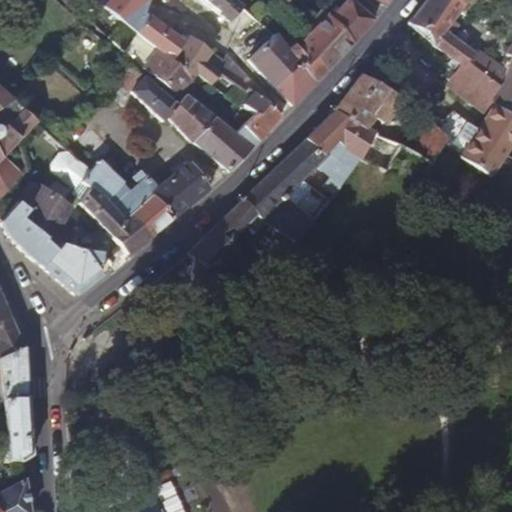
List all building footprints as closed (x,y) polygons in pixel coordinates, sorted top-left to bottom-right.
[(0,0),(0,14),(12,0),(0,0)] [(108,0),(95,0),(92,4),(99,10),(108,0)] [(134,37),(144,18),(139,14),(144,3),(140,0),(108,0),(99,10),(105,15),(134,37)] [(193,0),(215,17),(227,0),(224,0),(224,1),(222,0),(193,0)] [(239,10),(227,0),(215,17),(226,26),(239,10)] [(370,0),(383,10),(391,0),(370,0)] [(472,55),(442,34),(460,9),(444,0),(424,0),(405,26),(434,51),(459,67),(462,69),(465,65),(472,55)] [(444,0),(460,9),(464,0),(444,0)] [(345,2),(327,20),(349,45),(370,24),(345,2)] [(271,14),(266,8),(253,24),(261,30),(271,14)] [(156,52),(157,50),(169,59),(179,45),(144,18),(134,37),(156,52)] [(305,41),(299,47),(322,73),(349,46),(349,45),(327,20),(326,19),(319,25),(316,22),(309,27),(313,31),(303,40),(305,41)] [(127,39),(107,22),(97,34),(118,51),(127,39)] [(299,47),(285,32),(275,43),(283,53),(290,47),(294,52),(299,47)] [(288,109),(310,86),(283,53),(275,43),(270,37),(244,61),(243,62),(249,70),(264,86),(271,93),(288,109)] [(185,39),(179,45),(169,59),(165,64),(189,82),(196,76),(209,87),(216,75),(214,74),(204,68),(199,64),(203,59),(206,54),(185,39)] [(310,86),(322,73),(299,47),(294,52),(290,47),(283,53),(310,86)] [(165,64),(169,59),(157,50),(156,52),(142,71),(152,78),(150,81),(174,98),(189,82),(165,64)] [(511,58),(511,61),(505,73),(498,88),(490,106),(511,115),(511,58)] [(208,63),(203,59),(199,64),(204,68),(208,63)] [(505,73),(487,61),(478,74),(498,88),(505,73)] [(511,119),(490,106),(498,88),(478,74),(465,65),(462,69),(459,67),(449,81),(458,86),(454,92),(486,112),(476,128),(458,158),(489,178),(501,156),(511,141),(511,119)] [(126,93),(126,94),(141,80),(127,67),(114,82),(126,92),(126,93)] [(227,84),(242,94),(244,91),(250,86),(236,74),(227,84)] [(227,84),(216,75),(209,87),(239,109),(250,95),(244,91),(242,94),(227,84)] [(173,106),(141,80),(126,94),(159,125),(163,120),(188,146),(210,120),(182,97),(173,106)] [(328,117),(362,133),(379,113),(384,100),(356,81),(342,98),(328,117)] [(278,120),(265,106),(250,95),(239,109),(239,110),(242,112),(244,109),(253,117),(231,137),(249,152),(278,120)] [(6,101),(0,106),(0,158),(14,143),(32,125),(6,101)] [(443,139),(439,146),(458,158),(476,128),(452,113),(433,130),(443,139)] [(371,137),(362,133),(328,117),(302,143),(320,162),(309,173),(323,184),(316,193),(326,202),(357,161),(356,160),(360,155),(371,137)] [(210,120),(188,146),(191,148),(199,152),(224,174),(227,176),(249,152),(231,137),(210,120)] [(428,165),(439,146),(443,139),(433,130),(429,126),(413,143),(410,155),(428,165)] [(78,167),(68,181),(77,187),(95,164),(108,149),(90,135),(76,152),(70,160),(78,167)] [(70,160),(76,152),(61,138),(54,145),(66,156),(70,160)] [(396,147),(382,141),(371,160),(368,166),(384,174),(396,147)] [(241,212),(250,219),(256,223),(295,185),(309,173),(320,162),(302,143),(239,202),(241,212)] [(368,166),(371,160),(360,155),(356,160),(357,161),(368,166)] [(70,160),(66,156),(58,157),(48,168),(49,174),(71,193),(68,197),(76,205),(86,194),(77,187),(68,181),(78,167),(70,160)] [(0,196),(17,178),(0,160),(0,196)] [(77,187),(86,194),(122,220),(147,199),(168,222),(206,191),(204,188),(187,165),(154,192),(136,172),(129,180),(134,186),(124,196),(117,189),(118,186),(95,164),(77,187)] [(26,184),(13,206),(23,213),(52,234),(58,226),(64,211),(37,190),(37,192),(26,184)] [(147,239),(122,220),(86,194),(76,205),(74,207),(124,257),(147,239)] [(168,222),(147,199),(122,220),(147,239),(168,222)] [(229,237),(231,238),(250,219),(241,212),(239,202),(186,253),(184,257),(190,265),(191,295),(233,254),(222,245),(229,237)] [(13,206),(0,222),(0,231),(5,241),(15,226),(23,213),(13,206)] [(50,257),(52,234),(23,213),(15,226),(50,257)] [(50,257),(15,226),(5,241),(24,258),(40,272),(50,257)] [(58,226),(52,234),(50,257),(56,251),(62,252),(69,231),(58,226)] [(285,257),(290,250),(283,245),(278,251),(285,257)] [(56,251),(50,257),(40,272),(71,299),(97,279),(93,274),(96,272),(93,267),(96,265),(96,257),(77,255),(62,252),(56,251)] [(156,281),(133,301),(147,317),(191,305),(191,295),(190,265),(184,257),(156,281)] [(254,258),(245,268),(256,278),(266,266),(261,261),(259,263),(254,258)] [(266,266),(256,278),(264,286),(273,274),(266,266)] [(0,359),(18,350),(7,322),(0,326),(0,359)] [(0,401),(24,401),(24,397),(18,350),(0,359),(0,401)] [(28,457),(24,401),(0,401),(0,410),(5,462),(18,463),(28,457)] [(26,511),(21,481),(0,493),(0,511),(26,511)]
